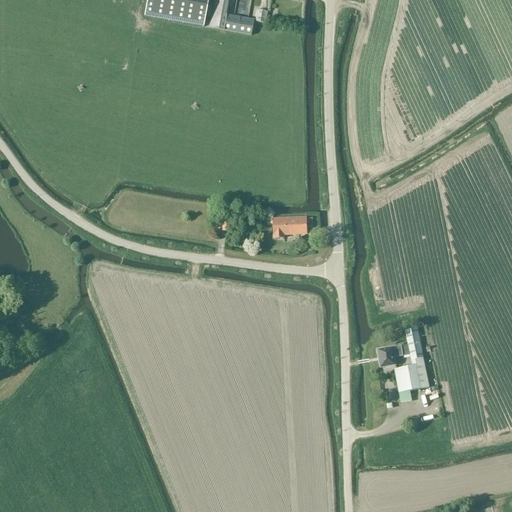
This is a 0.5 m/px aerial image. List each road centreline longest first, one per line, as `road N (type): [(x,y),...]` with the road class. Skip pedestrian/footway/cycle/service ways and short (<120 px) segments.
road 1 (unclassified): [(0,144),(54,206),(114,241),(339,273)]
road 2 (unclassified): [(339,273),(329,0)]
road 3 (unclassified): [(350,511),(339,273)]
